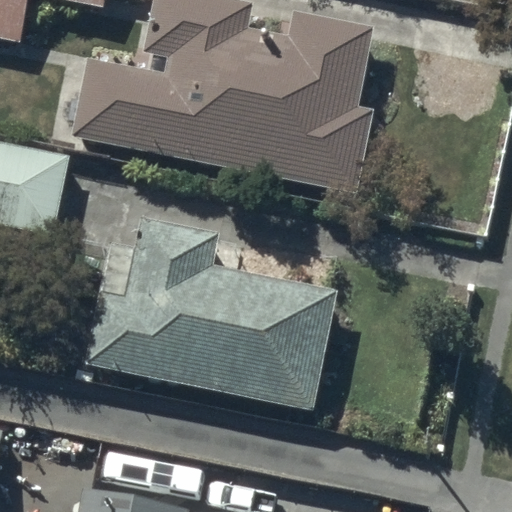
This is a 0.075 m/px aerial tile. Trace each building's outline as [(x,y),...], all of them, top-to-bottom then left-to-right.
[(109,0),(0,0),(0,39),(23,44),(32,0),(57,0),(108,10),(109,0)] [(289,34),(251,25),(256,0),(156,0),(141,69),(90,57),(73,131),(356,196),(376,108),(359,105),(376,30),(294,11),(289,34)] [(71,157),(0,141),(0,226),(53,238),(71,157)] [(313,411),(337,289),(214,265),(221,231),(142,215),(136,248),(109,243),(85,367),(313,411)] [(187,511),(83,489),(78,511),(187,511)]
